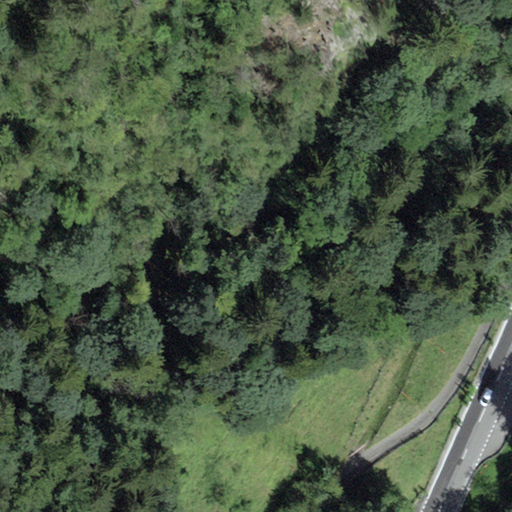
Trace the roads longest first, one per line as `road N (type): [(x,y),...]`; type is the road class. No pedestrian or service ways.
road 1 (track): [(323,511),(366,456),(427,415),(449,388),(511,265)]
road 2 (secondary): [(511,348),(439,511)]
